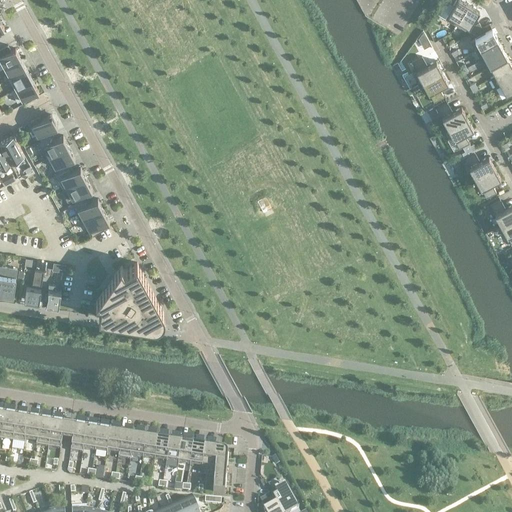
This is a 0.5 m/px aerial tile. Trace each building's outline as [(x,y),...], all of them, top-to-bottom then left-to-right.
[(458,21),(468,4),(462,0),(456,0),(448,14),(458,21)] [(469,27),(479,10),(468,4),(458,21),(469,27)] [(470,41),(475,51),(497,39),(492,30),(475,39),(470,41)] [(428,42),(423,34),(418,39),(422,46),(428,42)] [(497,39),(475,51),(480,60),(502,48),(497,39)] [(0,70),(5,68),(21,59),(15,48),(11,51),(8,45),(0,49),(0,70)] [(502,48),(480,60),(485,58),(490,67),(507,57),(502,48)] [(422,56),(411,62),(417,71),(412,73),(418,85),(423,82),(422,82),(442,71),(436,60),(427,65),(422,56)] [(507,57),(490,67),(494,76),(490,78),(511,66),(507,57)] [(21,59),(5,68),(10,78),(11,78),(27,69),(21,59)] [(511,66),(490,78),(495,88),(511,78),(511,66)] [(10,78),(8,79),(14,89),(14,90),(32,80),(27,69),(11,78),(10,78)] [(442,71),(422,82),(423,82),(434,102),(444,97),(439,87),(448,82),(442,71)] [(511,78),(495,88),(496,88),(500,86),(506,96),(511,92),(511,78)] [(14,89),(11,91),(17,102),(22,99),(24,103),(31,99),(29,96),(39,91),(32,80),(14,90),(14,89)] [(452,112),(447,102),(437,108),(448,128),(467,118),(461,107),(452,112)] [(39,116),(30,121),(41,141),(53,134),(50,130),(58,125),(51,114),(41,120),(39,116)] [(469,143),(464,134),(473,129),(467,118),(448,128),(459,149),(469,143)] [(41,141),(37,143),(46,159),(49,157),(69,146),(63,135),(55,139),(53,134),(41,141)] [(0,142),(0,145),(10,164),(24,156),(13,135),(0,142)] [(0,169),(10,164),(0,145),(0,169)] [(69,146),(49,157),(58,173),(70,166),(67,161),(75,157),(69,146)] [(479,161),(474,152),(464,157),(475,178),(494,167),(488,156),(479,161)] [(456,157),(450,160),(453,166),(460,163),(456,157)] [(48,166),(37,172),(43,182),(54,176),(48,166)] [(58,173),(55,174),(63,190),(67,188),(86,178),(80,167),(73,171),(70,166),(58,173)] [(496,193),(491,183),(500,178),(494,167),(475,178),(486,198),(496,193)] [(63,190),(61,191),(67,202),(73,199),(75,204),(87,198),(85,193),(92,189),(86,178),(67,188),(63,190)] [(87,198),(75,204),(84,220),(103,209),(97,198),(90,203),(87,198)] [(490,205),(501,225),(511,218),(511,204),(505,209),(500,199),(490,205)] [(103,209),(84,220),(93,236),(105,229),(102,224),(109,220),(103,209)] [(511,218),(501,225),(511,245),(511,218)] [(157,319),(159,317),(160,317),(161,317),(162,316),(163,315),(163,314),(164,314),(164,313),(164,312),(164,311),(163,311),(163,310),(137,262),(124,270),(121,265),(95,301),(101,302),(99,317),(153,325),(153,326),(154,326),(155,325),(156,325),(156,324),(157,324),(157,323),(157,322),(158,322),(158,321),(157,320),(157,319)] [(17,269),(4,267),(0,291),(13,293),(17,269)] [(34,270),(32,286),(26,285),(24,300),(39,302),(44,271),(34,270)] [(48,295),(45,304),(58,306),(61,291),(55,290),(56,285),(49,284),(48,295)] [(16,419),(5,417),(1,440),(13,442),(16,419)] [(28,421),(16,419),(13,442),(25,444),(26,440),(25,440),(28,421)] [(40,423),(28,421),(25,440),(26,440),(37,442),(40,423)] [(52,425),(40,423),(37,442),(36,446),(48,448),(52,425)] [(64,427),(52,425),(48,448),(61,450),(64,427)] [(86,430),(74,429),(70,451),(83,453),(84,450),(83,450),(86,430)] [(98,432),(86,430),(83,450),(84,450),(95,452),(98,432)] [(110,434),(98,432),(95,452),(107,454),(110,433),(110,434)] [(122,435),(110,433),(107,454),(108,453),(119,454),(122,435)] [(134,437),(122,435),(119,454),(118,458),(131,460),(131,456),(134,437)] [(146,439),(134,437),(131,456),(143,458),(146,439)] [(158,441),(146,439),(143,458),(155,460),(158,441)] [(170,443),(158,441),(155,460),(166,462),(170,443)] [(181,445),(170,443),(166,462),(178,464),(181,445)] [(193,447),(181,445),(178,464),(190,466),(193,447)] [(205,448),(193,447),(190,466),(202,468),(205,448)] [(217,450),(205,448),(202,468),(215,470),(216,462),(217,451),(217,450)] [(224,452),(223,451),(217,450),(217,451),(216,462),(227,463),(228,458),(228,457),(228,456),(227,455),(227,454),(226,453),(225,452),(224,452)] [(227,463),(216,462),(215,470),(215,472),(226,473),(227,463)] [(226,473),(215,472),(214,483),(225,484),(226,473)] [(225,484),(214,483),(213,494),(225,495),(225,484)] [(272,497),(275,503),(276,503),(280,511),(293,511),(299,509),(284,484),(280,486),(280,485),(277,486),(278,487),(274,489),(276,495),(272,497)] [(197,511),(192,499),(182,504),(185,511),(197,511)] [(280,511),(276,503),(275,503),(263,510),(263,511),(280,511)]
